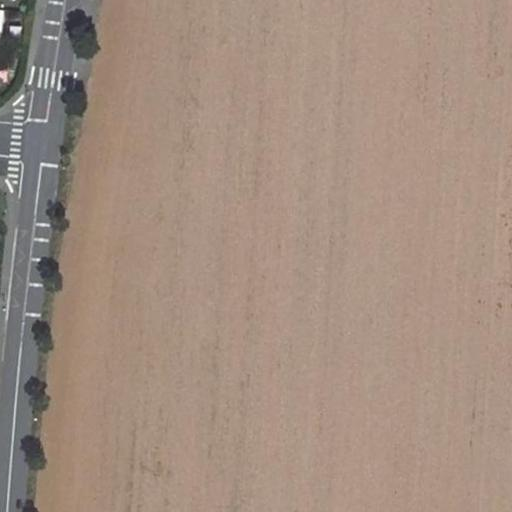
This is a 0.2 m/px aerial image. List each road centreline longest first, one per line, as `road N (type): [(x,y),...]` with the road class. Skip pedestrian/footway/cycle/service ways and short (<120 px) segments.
road 1 (unclassified): [(43,143),(8,511)]
road 2 (unclassified): [(64,0),(43,143)]
